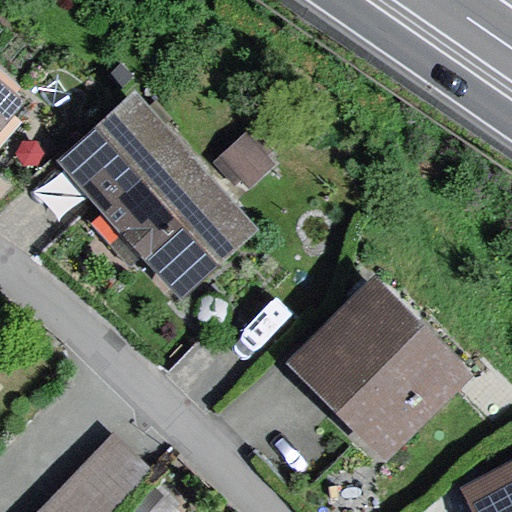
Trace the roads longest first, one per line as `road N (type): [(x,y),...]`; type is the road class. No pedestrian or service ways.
road 1 (residential): [(0,267),(119,365),(270,511)]
road 2 (trunk): [(337,0),(511,120)]
